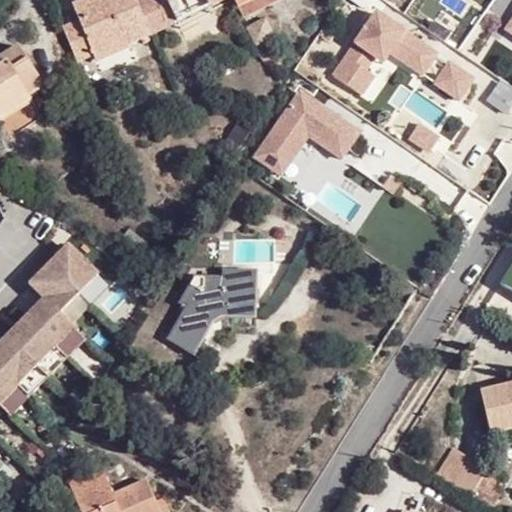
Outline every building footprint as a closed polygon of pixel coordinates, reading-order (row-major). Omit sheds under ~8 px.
[(140,13),(135,2),(134,0),(84,0),(71,6),(78,23),(81,32),(65,38),(76,65),(92,58),(93,60),(126,45),(149,35),(140,13)] [(164,0),(139,0),(135,2),(140,13),(165,1),(164,0)] [(149,35),(175,23),(209,8),(226,0),(164,0),(165,1),(140,13),(149,35)] [(232,0),(237,10),(257,0),(232,0)] [(242,20),(282,0),(257,0),(237,10),(242,20)] [(511,0),(496,24),(511,34),(511,0)] [(213,15),(209,8),(175,23),(179,31),(213,15)] [(434,55),(372,14),(331,75),(361,94),(371,78),(363,72),(372,59),(379,64),(387,52),(421,74),(434,55)] [(61,29),(65,38),(81,32),(78,23),(61,29)] [(129,53),(126,45),(93,60),(96,66),(129,53)] [(8,64),(0,68),(0,124),(9,139),(41,119),(28,99),(44,90),(18,47),(2,56),(8,64)] [(471,81),(446,64),(433,83),(458,100),(471,81)] [(355,136),(324,114),(297,95),(252,157),(279,177),(307,138),(337,160),(355,136)] [(408,142),(427,154),(437,138),(419,126),(408,142)] [(398,184),(378,171),(371,183),(391,195),(398,184)] [(135,255),(145,242),(129,231),(120,243),(135,255)] [(60,256),(49,267),(80,296),(98,276),(68,247),(60,256)] [(54,251),(43,261),(49,267),(60,256),(54,251)] [(33,272),(38,277),(49,267),(43,261),(33,272)] [(80,296),(49,267),(38,277),(30,286),(44,300),(60,315),(80,296)] [(511,268),(500,286),(511,294),(511,268)] [(222,320),(255,321),(257,274),(222,272),(222,280),(194,280),(179,306),(185,309),(166,342),(195,358),(214,325),(222,320)] [(98,276),(80,296),(90,306),(108,286),(98,276)] [(80,296),(60,315),(64,319),(71,326),(90,306),(80,296)] [(44,300),(26,319),(46,338),(64,319),(60,315),(44,300)] [(26,319),(6,339),(36,368),(55,349),(46,338),(26,319)] [(64,319),(46,338),(55,349),(67,360),(86,341),(71,326),(64,319)] [(6,339),(0,345),(0,370),(18,387),(36,368),(6,339)] [(55,349),(36,368),(47,379),(67,360),(55,349)] [(36,368),(18,387),(29,398),(47,379),(36,368)] [(0,370),(0,406),(18,387),(0,370)] [(18,387),(0,406),(0,407),(9,418),(29,398),(18,387)] [(511,432),(511,387),(478,397),(487,438),(511,432)] [(453,451),(436,477),(469,496),(485,470),(453,451)] [(485,470),(469,496),(491,509),(499,495),(492,490),(499,479),(485,470)] [(158,511),(146,484),(113,498),(103,475),(70,490),(79,511),(158,511)]
